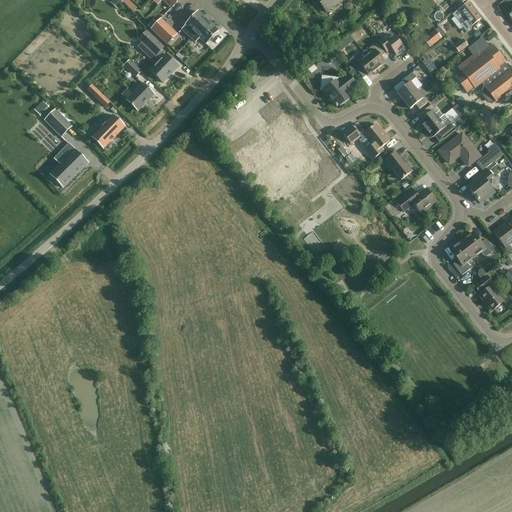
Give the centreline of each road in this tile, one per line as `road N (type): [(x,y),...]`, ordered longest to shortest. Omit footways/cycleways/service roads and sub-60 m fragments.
road 1 (unclassified): [(0,285),(116,180),(244,42)]
road 2 (residential): [(511,340),(490,335),(433,262),(457,210)]
road 3 (residential): [(373,105),(326,121),(252,30)]
road 4 (residential): [(457,210),(389,115),(373,105)]
